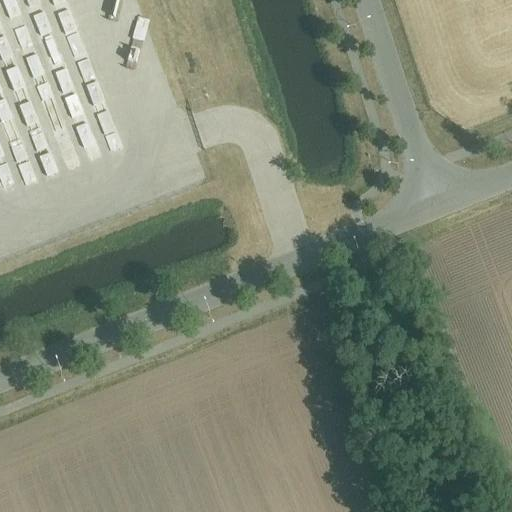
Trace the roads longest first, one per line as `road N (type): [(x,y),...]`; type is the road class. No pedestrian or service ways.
road 1 (tertiary): [(0,381),(433,204)]
road 2 (unclassified): [(359,0),(433,204)]
